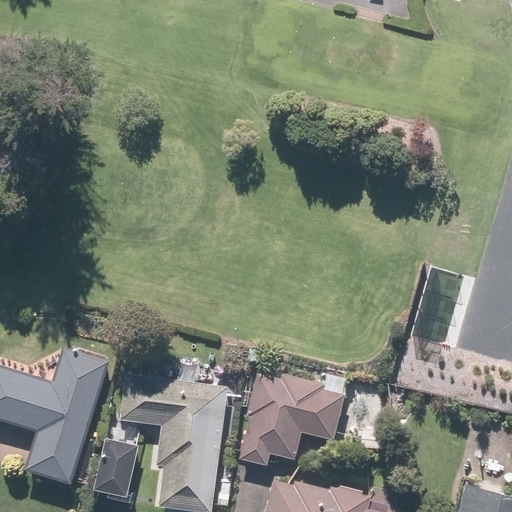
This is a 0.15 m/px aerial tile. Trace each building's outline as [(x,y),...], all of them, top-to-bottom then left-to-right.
[(78,479),(115,358),(70,345),(59,379),(0,360),(0,415),(42,428),(31,465),(78,479)] [(180,376),(131,369),(125,416),(166,421),(161,461),(169,462),(164,502),(217,509),(233,383),(213,380),(213,373),(202,372),(204,360),(183,357),(180,376)] [(511,403),(511,368),(500,367),(496,402),(511,403)] [(287,374),(263,368),(252,412),(256,413),(245,454),(272,461),(276,448),(300,455),(307,427),(339,435),(350,391),(328,385),(330,380),(288,369),(287,374)] [(133,492),(144,441),(112,434),(100,484),(133,492)] [(467,511),(511,511),(511,483),(477,474),(467,511)] [(279,476),(270,511),(394,511),(395,511),(372,505),(376,492),(336,482),(335,485),(300,476),(299,480),(279,476)]
